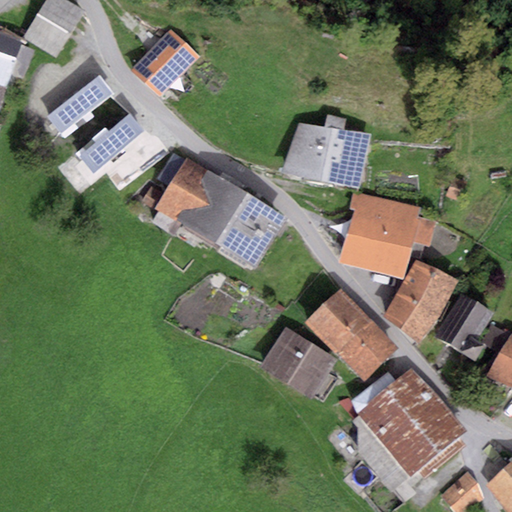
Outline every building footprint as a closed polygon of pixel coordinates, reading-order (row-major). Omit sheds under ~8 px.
[(85,11),(66,0),(46,0),(23,38),(57,58),(85,11)] [(170,30),(131,70),(159,97),(198,57),(170,30)] [(0,113),(23,41),(0,34),(0,113)] [(37,98),(27,107),(89,174),(153,117),(95,53),(69,77),(62,69),(34,95),(37,98)] [(371,137),(296,120),(285,172),(359,189),(371,137)] [(186,156),(155,208),(259,269),(290,216),(186,156)] [(420,208),(355,193),(338,265),(403,280),(420,208)] [(458,285),(416,260),(382,319),(424,344),(458,285)] [(398,348),(339,288),(306,320),(365,379),(398,348)] [(492,314),(460,296),(436,337),(475,359),(483,344),(476,340),(492,314)] [(337,357),(284,326),(259,368),(312,398),(337,357)] [(511,336),(508,335),(487,373),(511,386),(511,336)] [(416,378),(362,421),(363,455),(397,497),(467,440),(416,378)] [(511,511),(511,460),(483,484),(506,511),(511,511)] [(476,484),(466,471),(440,493),(455,511),(466,511),(482,499),(476,484)]
